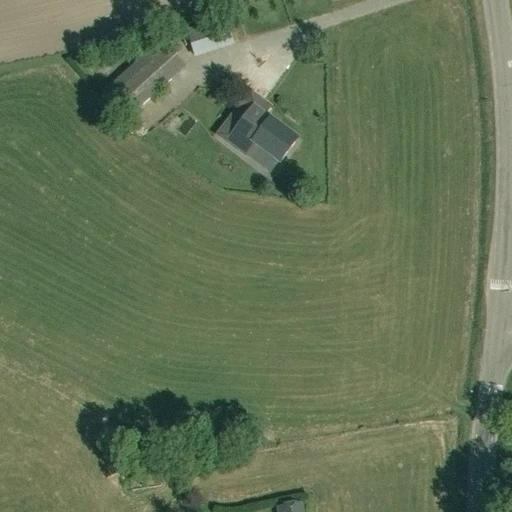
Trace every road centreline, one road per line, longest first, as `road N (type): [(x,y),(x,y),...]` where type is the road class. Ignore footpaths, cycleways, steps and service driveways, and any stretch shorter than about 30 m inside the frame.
road 1 (tertiary): [(502,341),(511,157)]
road 2 (tertiary): [(480,511),(502,341)]
road 3 (tertiary): [(511,124),(498,0)]
